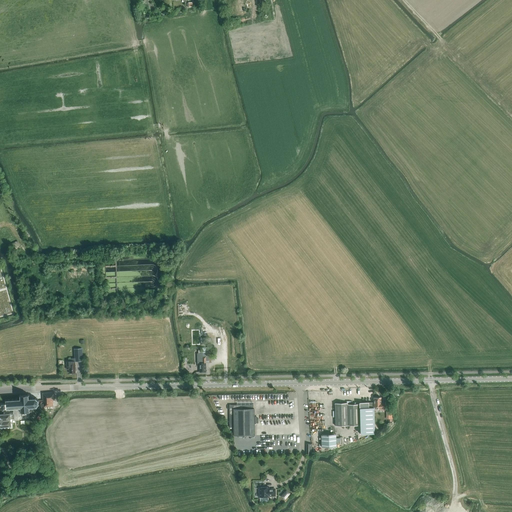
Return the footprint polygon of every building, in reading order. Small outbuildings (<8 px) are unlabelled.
[(15,250),(21,247),(18,241),(12,244),(15,250)] [(200,332),(192,333),(193,347),(201,347),(201,344),(201,336),(200,336),(200,332)] [(206,363),(211,362),(211,348),(205,348),(205,350),(202,350),(202,357),(202,359),(202,363),(206,363)] [(74,349),(74,358),(75,358),(75,361),(83,361),(82,349),(74,349)] [(71,358),(71,361),(66,362),(67,369),(69,369),(69,373),(70,373),(70,374),(73,374),(73,373),(75,373),(75,361),(75,358),(74,358),(71,358)] [(51,410),(51,406),(53,406),(52,401),(55,401),(54,392),(43,393),(43,400),(40,401),(40,403),(41,406),(41,407),(47,407),(47,410),(51,410)] [(0,414),(0,427),(11,427),(10,414),(13,414),(13,410),(13,409),(16,409),(17,410),(18,410),(18,409),(21,409),(21,412),(20,412),(20,413),(21,413),(21,414),(22,414),(22,413),(29,412),(29,413),(29,412),(33,412),(33,408),(35,408),(36,409),(36,407),(38,409),(41,406),(39,405),(38,404),(38,401),(39,401),(39,400),(38,401),(36,399),(36,398),(35,397),(35,399),(32,399),(32,398),(32,399),(28,399),(28,396),(29,395),(28,395),(28,394),(27,394),(27,395),(21,395),(21,394),(20,395),(20,396),(19,396),(20,396),(20,400),(17,400),(17,399),(16,399),(16,400),(13,400),(13,399),(12,399),(12,400),(9,400),(9,399),(8,399),(8,400),(6,400),(6,399),(5,400),(5,401),(4,401),(5,401),(5,403),(2,403),(2,402),(2,403),(1,403),(1,404),(2,404),(2,405),(2,406),(1,406),(1,407),(2,407),(2,408),(3,408),(3,407),(6,407),(6,409),(5,409),(4,409),(4,414),(0,414)] [(336,426),(360,425),(360,434),(375,434),(375,425),(374,407),(378,407),(379,410),(386,410),(385,402),(381,402),(381,398),(373,398),(374,402),(359,403),(359,404),(347,405),(347,403),(335,403),(336,426)] [(253,405),(229,405),(230,427),(234,427),(234,436),(255,435),(255,423),(260,423),(259,415),(254,415),(254,409),(253,409),(253,405)] [(329,434),(321,435),(322,447),(336,447),(336,444),(329,444),(329,434)] [(267,489),(267,487),(259,487),(259,497),(269,497),(269,496),(275,496),(275,489),(267,489)] [(286,491),(281,497),(285,500),(290,494),(286,491)]
